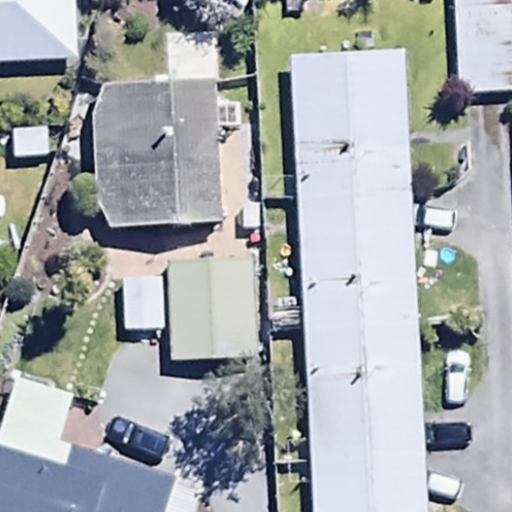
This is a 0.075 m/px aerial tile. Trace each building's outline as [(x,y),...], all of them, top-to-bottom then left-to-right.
[(0,0),(0,72),(77,69),(74,0),(0,0)] [(511,0),(453,0),(455,100),(511,99),(511,0)] [(427,511),(404,61),(290,67),(313,511),(427,511)] [(99,234),(220,233),(219,98),(98,98),(99,234)] [(257,366),(252,268),(168,273),(173,371),(257,366)] [(162,287),(122,287),(122,342),(162,341),(162,287)] [(0,511),(196,511),(202,495),(61,446),(73,411),(17,391),(0,438),(0,511)]
